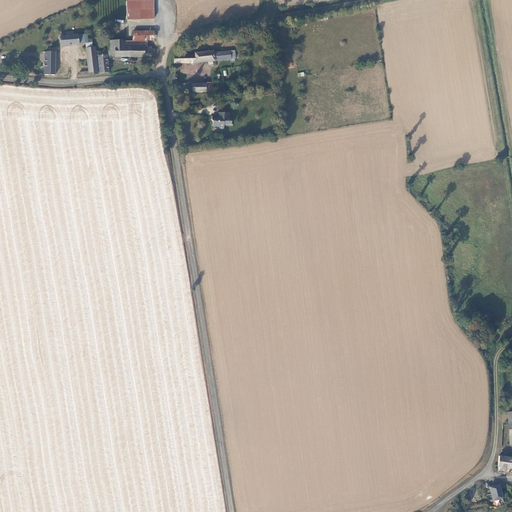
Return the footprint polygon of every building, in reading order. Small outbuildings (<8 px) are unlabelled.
[(153,2),(125,3),(126,21),(153,20),(153,2)] [(97,58),(97,74),(106,74),(106,59),(150,58),(149,48),(145,49),(145,42),(153,41),(152,32),(131,32),(131,41),(107,42),(108,54),(99,54),(97,54),(97,58)] [(65,37),(59,37),(59,46),(78,45),(77,37),(72,37),(72,33),(65,34),(65,37)] [(92,45),(85,45),(86,72),(77,73),(77,76),(96,75),(94,49),(92,49),(92,45)] [(64,53),(44,52),(43,75),(63,76),(64,53)] [(192,54),(172,56),(173,64),(228,60),(227,52),(212,53),(212,52),(192,53),(192,54)] [(227,113),(217,113),(217,117),(211,117),(211,122),(210,126),(218,126),(218,130),(222,130),(222,126),(230,126),(230,119),(227,118),(227,113)] [(511,456),(500,455),(498,467),(511,469),(511,456)] [(499,484),(489,487),(492,499),(502,496),(499,484)]
